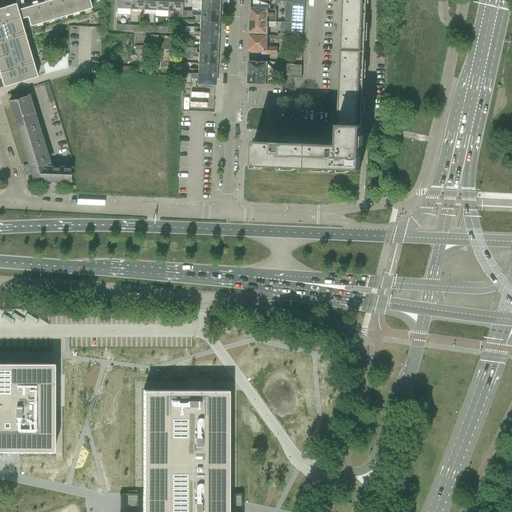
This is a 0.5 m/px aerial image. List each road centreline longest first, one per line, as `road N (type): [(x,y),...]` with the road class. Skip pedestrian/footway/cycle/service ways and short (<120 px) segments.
road 1 (primary): [(281,232),(0,228)]
road 2 (unclassified): [(0,286),(244,300),(275,286)]
road 3 (primary): [(0,262),(275,286)]
road 4 (secondary): [(425,309),(364,511)]
road 5 (residential): [(227,217),(21,205)]
road 6 (secondary): [(434,511),(504,319)]
road 7 (residential): [(231,95),(303,98),(311,89),(316,0)]
road 8 (primary): [(491,0),(456,166)]
road 9 (residential): [(372,236),(319,219),(227,217)]
road 10 (primary): [(297,289),(345,280),(430,286)]
road 11 (primary): [(297,289),(425,309)]
road 12 (residential): [(227,217),(231,95)]
